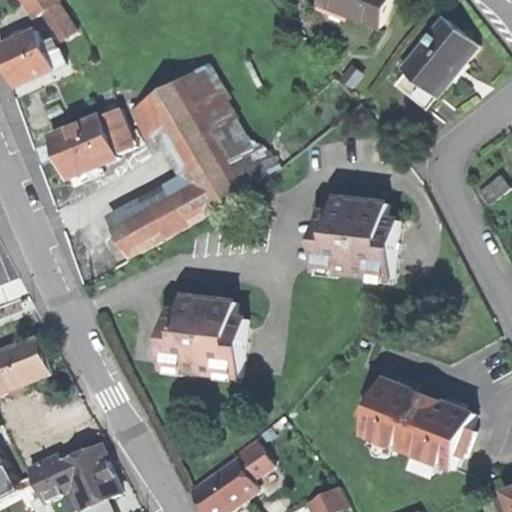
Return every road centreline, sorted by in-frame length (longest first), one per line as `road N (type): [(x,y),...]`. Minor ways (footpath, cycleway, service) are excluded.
road 1 (residential): [(171,511),(51,278),(0,158)]
road 2 (residential): [(511,106),(453,156),(450,193),(511,311)]
